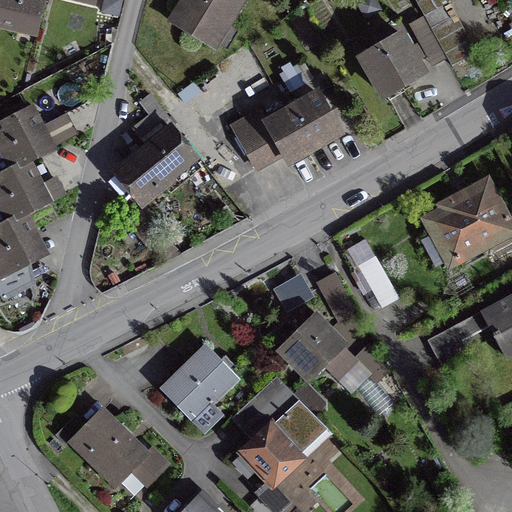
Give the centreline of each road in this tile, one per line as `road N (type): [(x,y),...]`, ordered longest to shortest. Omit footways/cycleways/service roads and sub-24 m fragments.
road 1 (tertiary): [(511,95),(309,217),(67,345)]
road 2 (residential): [(138,0),(65,310),(67,345)]
road 3 (residential): [(511,493),(457,467),(371,323)]
